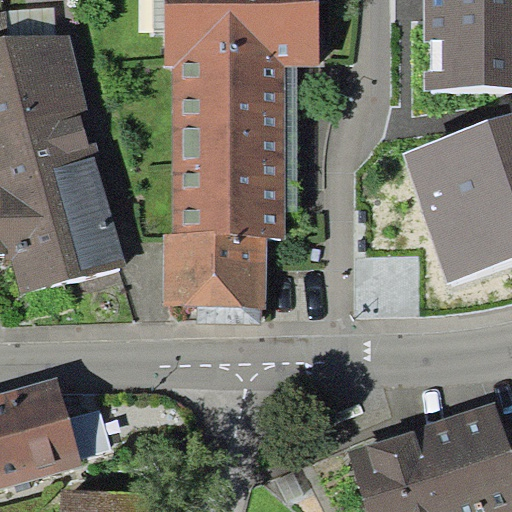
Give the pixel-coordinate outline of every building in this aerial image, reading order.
[(314,0),(154,0),(154,321),(265,322),(262,250),(279,250),(284,77),(313,80),(314,0)] [(511,0),(425,0),(431,90),(511,86),(511,0)] [(0,266),(3,266),(18,304),(125,281),(60,40),(0,49),(0,266)] [(511,117),(402,154),(451,285),(511,251),(511,117)] [(53,373),(0,387),(0,495),(88,469),(53,373)] [(511,511),(511,473),(488,402),(331,446),(349,511),(511,511)] [(48,511),(150,511),(151,503),(50,501),(48,511)]
